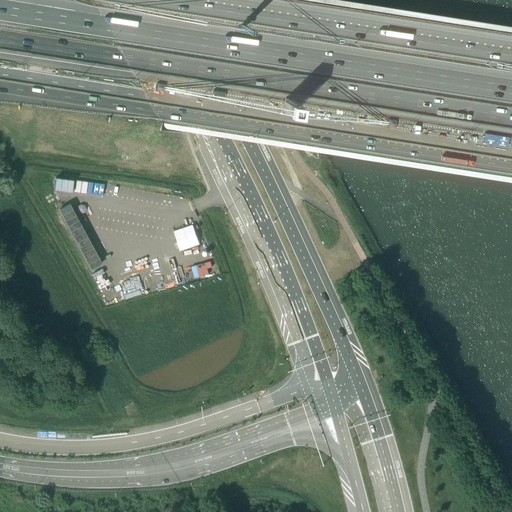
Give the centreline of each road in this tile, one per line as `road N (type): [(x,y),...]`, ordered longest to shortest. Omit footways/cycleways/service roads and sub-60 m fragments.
road 1 (motorway): [(511,90),(0,9)]
road 2 (motorway): [(0,41),(511,120)]
road 3 (motorway): [(51,82),(511,154)]
road 4 (secondary): [(362,389),(244,135),(167,0)]
road 5 (secondary): [(143,0),(265,227),(327,383)]
road 6 (motorway): [(511,55),(154,0)]
road 7 (motorway): [(0,465),(152,472),(337,411)]
road 8 (motorway): [(327,383),(158,440),(56,450),(0,441)]
road 9 (secondary): [(392,511),(362,389)]
